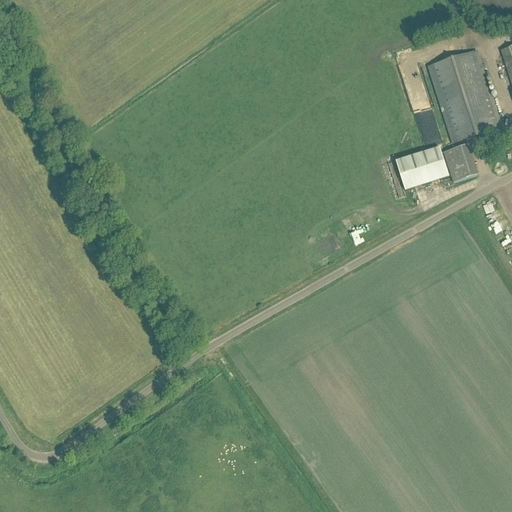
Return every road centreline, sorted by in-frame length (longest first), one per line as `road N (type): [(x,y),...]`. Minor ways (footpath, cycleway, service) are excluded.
road 1 (unclassified): [(0,414),(20,448),(39,460),(57,453),(211,345),(511,176)]
road 2 (track): [(511,104),(452,0)]
